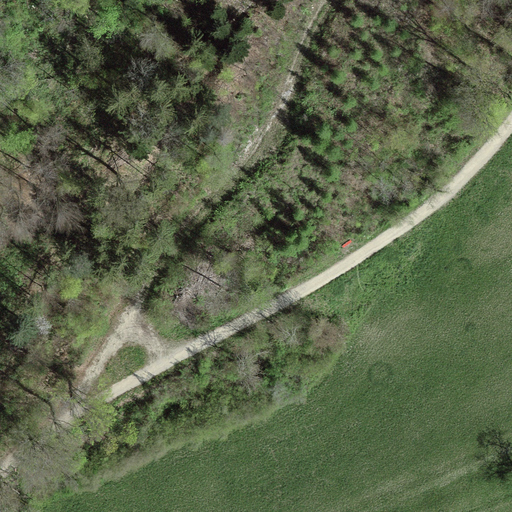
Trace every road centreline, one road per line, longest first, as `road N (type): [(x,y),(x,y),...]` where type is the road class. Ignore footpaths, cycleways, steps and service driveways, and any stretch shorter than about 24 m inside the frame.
road 1 (track): [(0,478),(167,353),(325,278),(466,178),(511,129)]
road 2 (track): [(72,417),(341,0)]
road 3 (track): [(151,0),(136,18),(0,99)]
